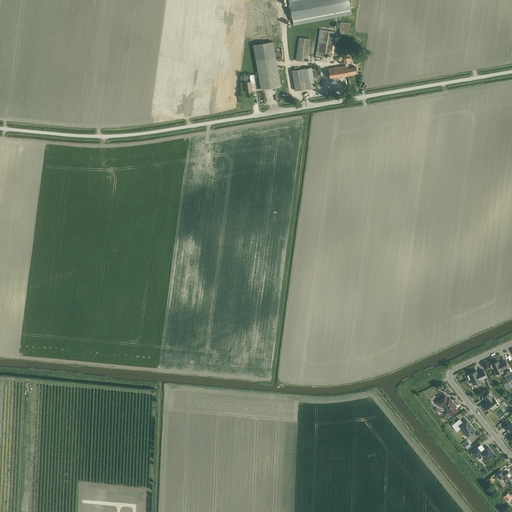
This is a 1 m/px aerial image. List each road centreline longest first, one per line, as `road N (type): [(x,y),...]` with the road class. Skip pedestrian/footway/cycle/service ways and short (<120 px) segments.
road 1 (unclassified): [(0,126),(150,135),(511,73)]
road 2 (residential): [(511,344),(447,374),(511,455)]
